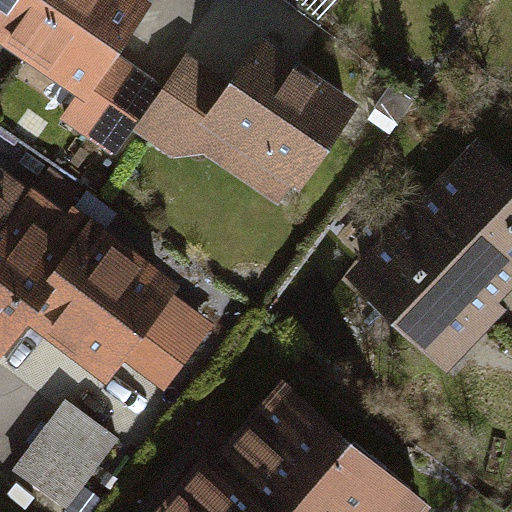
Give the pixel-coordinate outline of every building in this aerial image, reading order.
[(143,7),(132,0),(0,0),(0,60),(70,107),(56,128),(110,164),(129,137),(159,92),(109,58),(143,7)] [(331,0),(289,0),(316,23),(334,2),(331,0)] [(350,112),(249,44),(224,81),(184,54),(159,92),(129,137),(173,167),(183,153),(279,217),(350,112)] [(407,103),(384,89),(369,113),(391,127),(407,103)] [(511,308),(511,187),(472,149),(339,288),(440,384),(511,308)] [(0,223),(27,188),(0,167),(0,223)] [(38,196),(27,188),(0,223),(0,343),(25,310),(104,369),(119,350),(165,385),(210,326),(165,292),(171,283),(64,202),(73,189),(54,175),(38,196)] [(416,511),(420,509),(278,390),(209,471),(258,511),(416,511)] [(74,511),(119,452),(59,408),(0,487),(33,511),(74,511)] [(258,511),(209,471),(197,460),(153,511),(258,511)]
